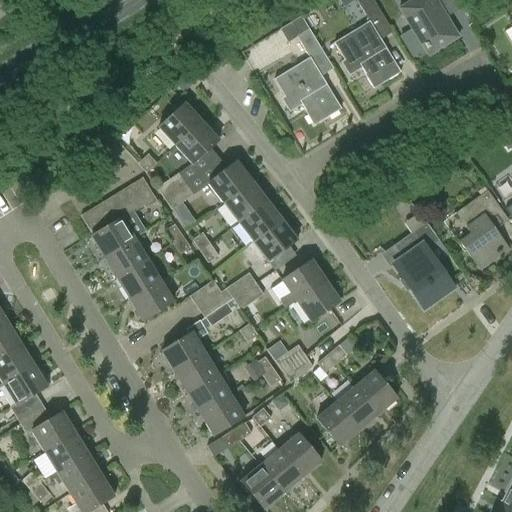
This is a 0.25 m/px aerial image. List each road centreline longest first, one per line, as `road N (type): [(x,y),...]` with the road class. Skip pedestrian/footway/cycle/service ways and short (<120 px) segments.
road 1 (residential): [(458,402),(288,176)]
road 2 (residential): [(0,258),(119,454),(164,438)]
road 3 (residential): [(164,438),(31,216)]
road 4 (residential): [(288,176),(484,55)]
road 5 (primary): [(0,82),(129,0)]
road 6 (residential): [(381,511),(458,402)]
road 7 (residential): [(288,176),(204,75)]
